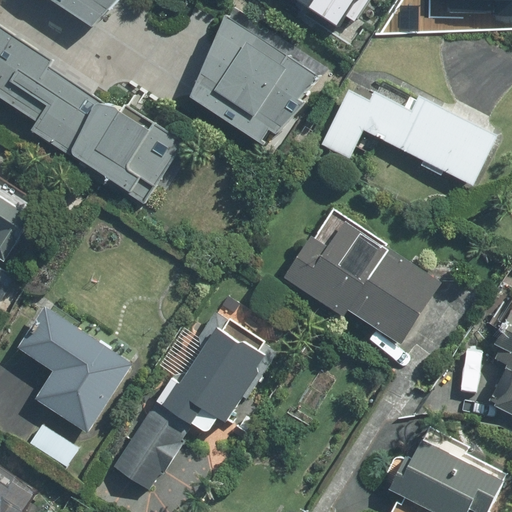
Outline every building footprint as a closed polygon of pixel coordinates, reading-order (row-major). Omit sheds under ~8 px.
[(36,0),(90,30),(121,0),(36,0)] [(286,0),(343,37),(367,0),(286,0)] [(511,0),(428,0),(429,12),(511,14),(511,0)] [(182,148),(0,19),(0,115),(138,209),(182,148)] [(319,85),(234,29),(183,104),(267,161),(319,85)] [(495,136),(360,70),(321,149),(354,165),(367,139),(469,190),(495,136)] [(0,260),(3,262),(39,214),(0,185),(0,260)] [(286,270),(397,344),(449,268),(338,194),(286,270)] [(0,267),(0,297),(14,276),(0,267)] [(511,357),(490,403),(511,413),(511,306),(495,342),(511,350),(511,357)] [(30,395),(86,434),(131,369),(42,308),(15,347),(48,370),(30,395)] [(224,426),(276,349),(217,309),(110,465),(159,498),(213,419),(224,426)] [(41,423),(27,444),(65,469),(79,448),(41,423)] [(465,511),(490,472),(426,433),(386,498),(406,511),(405,511),(465,511)] [(0,511),(24,511),(32,502),(0,479),(0,511)]
